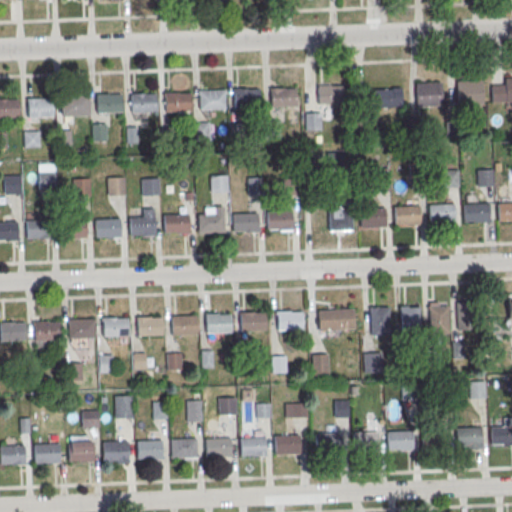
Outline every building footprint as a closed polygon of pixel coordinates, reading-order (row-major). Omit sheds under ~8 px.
[(504,78),(511,77),(511,101),(491,102),(491,85),(504,85),(504,78)] [(456,82),(482,81),(483,105),(457,106),(456,82)] [(415,84),(441,82),(442,107),(416,108),(415,84)] [(317,86),(343,85),(344,104),(318,105),(317,86)] [(270,89),(296,88),(297,107),(271,108),(270,89)] [(374,89),(400,88),(401,107),(375,108),(374,89)] [(198,90),(224,89),(225,109),(199,110),(198,90)] [(232,90),(258,89),(259,108),(233,109),(232,90)] [(164,93),(190,92),(190,111),(164,112),(164,93)] [(130,94),(156,93),(156,112),(130,113),(130,94)] [(95,95),(121,94),(122,113),(96,114),(95,95)] [(60,97),(87,96),(88,116),(61,118),(60,97)] [(0,99),(18,99),(18,118),(0,118),(0,99)] [(26,100),(52,99),(53,118),(27,119),(26,100)] [(303,112),(320,112),(321,130),(304,130),(303,112)] [(214,139),(214,121),(195,121),(195,139),(214,139)] [(105,122),(91,123),(91,140),(105,139),(105,122)] [(135,128),(126,128),(126,142),(134,142),(135,128)] [(22,130),(37,130),(38,146),(23,147),(22,130)] [(408,162),(425,161),(426,179),(409,180),(408,162)] [(440,169),(457,169),(458,186),(441,187),(440,169)] [(476,170),(492,169),(493,187),(477,187),(476,170)] [(19,193),(19,173),(2,173),(2,193),(19,193)] [(209,174),(227,173),(227,191),(210,192),(209,174)] [(245,176),(262,175),(263,193),(246,194),(245,176)] [(105,177),(123,176),(124,194),(106,195),(105,177)] [(140,177),(158,176),(158,194),(141,195),(140,177)] [(374,176),(389,176),(390,192),(375,192),(374,176)] [(71,178),(88,177),(89,195),(72,196),(71,178)] [(284,178),(301,177),(302,195),(285,196),(284,178)] [(462,203),(487,202),(488,220),(463,222),(462,203)] [(497,203),(511,202),(511,220),(498,221),(497,203)] [(428,204),(453,203),(454,221),(429,222),(428,204)] [(394,206),(419,205),(420,223),(395,224),(394,206)] [(328,208),(340,207),(340,209),(350,209),(351,231),(329,232),(328,208)] [(359,208),(384,207),(385,225),(360,227),(359,208)] [(266,211),(290,210),(291,228),(266,229),(266,211)] [(231,213),(256,212),(257,230),(232,231),(231,213)] [(162,214),(187,213),(188,231),(163,232),(162,214)] [(197,214),(222,213),(223,231),(198,232),(197,214)] [(128,217),(153,216),(154,234),(129,235),(128,217)] [(25,220),(49,218),(50,237),(25,238),(25,220)] [(94,219),(119,218),(119,236),(95,237),(94,219)] [(59,220),(84,219),(85,237),(60,238),(59,220)] [(0,220),(16,220),(16,238),(0,238),(0,220)] [(456,304),(475,303),(476,331),(457,331),(456,304)] [(401,307),(419,306),(420,334),(402,334),(401,307)] [(429,307),(447,306),(448,333),(430,334),(429,307)] [(370,308),(389,307),(390,335),(371,335),(370,308)] [(318,309),(352,308),(353,328),(318,329),(318,309)] [(276,310),(302,309),(302,329),(276,330),(276,310)] [(239,311),(265,310),(265,330),(239,331),(239,311)] [(205,313),(231,312),(231,332),(205,332),(205,313)] [(136,315),(162,314),(162,334),(136,335),(136,315)] [(170,314),(196,314),(197,333),(171,334),(170,314)] [(101,316),(127,315),(127,335),(101,335),(101,316)] [(66,318),(92,317),(93,337),(67,337),(66,318)] [(0,319),(24,319),(24,339),(0,339),(0,319)] [(33,320),(59,319),(59,339),(33,340),(33,320)] [(132,352),(145,352),(145,368),(132,369),(132,352)] [(165,352),(182,352),(182,369),(166,370),(165,352)] [(311,354),(327,353),(328,374),(312,374),(311,354)] [(364,354),(380,353),(380,371),(364,371),(364,354)] [(271,355),(284,355),(284,372),(272,372),(271,355)] [(63,362),(81,362),(81,379),(63,380),(63,362)] [(469,381),(485,381),(485,398),(469,399),(469,381)] [(401,386),(415,386),(416,400),(401,400),(401,386)] [(241,389),(251,388),(251,400),(241,400),(241,389)] [(113,395),(131,395),(131,417),(114,417),(113,395)] [(217,397),(235,396),(235,413),(218,414),(217,397)] [(186,399),(200,398),(201,421),(186,421),(186,399)] [(333,399),(348,399),(348,414),(334,414),(333,399)] [(255,403),(269,402),(269,417),(255,417),(255,403)] [(80,409),(97,409),(98,427),(80,427),(80,409)] [(490,426),(511,425),(511,445),(490,445),(490,426)] [(454,427),(480,426),(481,446),(455,447),(454,427)] [(421,429),(447,429),(448,448),(421,449),(421,429)] [(386,431),(412,430),(413,450),(387,451),(386,431)] [(351,432),(377,431),(378,451),(352,451),(351,432)] [(311,433),(337,432),(338,452),(311,453),(311,433)] [(272,435),(298,434),(299,454),(273,454),(272,435)] [(239,436),(265,435),(265,455),(239,456),(239,436)] [(170,438),(196,437),(196,457),(170,458),(170,438)] [(204,437),(230,437),(231,456),(205,457),(204,437)] [(136,439),(162,439),(162,458),(136,459),(136,439)] [(66,442),(92,441),(92,461),(66,462),(66,442)] [(100,441),(126,441),(127,460),(100,461),(100,441)] [(32,443),(58,443),(58,462),(32,463),(32,443)] [(0,444),(23,444),(24,464),(0,464),(0,444)]
